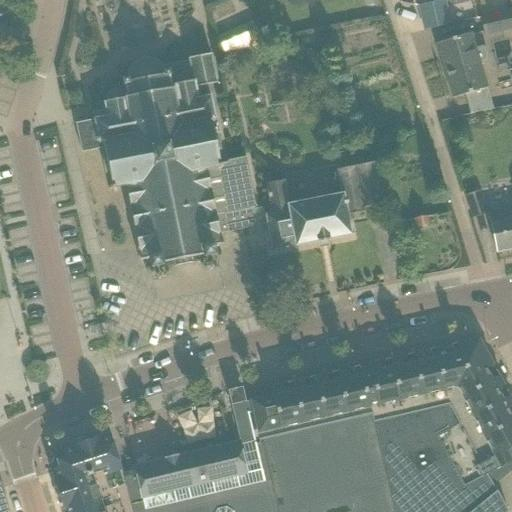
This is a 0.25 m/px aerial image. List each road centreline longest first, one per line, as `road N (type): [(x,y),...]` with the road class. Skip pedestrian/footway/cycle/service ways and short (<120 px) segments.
road 1 (unclassified): [(77,402),(248,345),(487,293)]
road 2 (unclassified): [(77,402),(21,124),(52,0)]
road 3 (residential): [(443,155),(391,0)]
